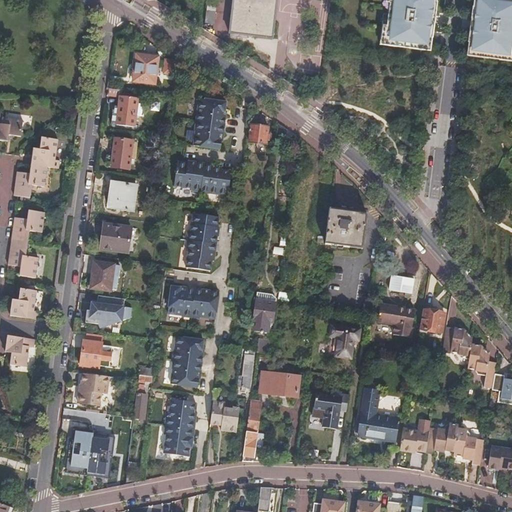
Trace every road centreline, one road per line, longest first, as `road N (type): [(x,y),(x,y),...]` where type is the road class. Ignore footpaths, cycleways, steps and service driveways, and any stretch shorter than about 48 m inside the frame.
road 1 (residential): [(511,505),(406,478),(240,470),(41,511)]
road 2 (residential): [(421,227),(311,121),(119,0)]
road 3 (residential): [(62,335),(111,0)]
road 4 (residential): [(460,0),(432,218),(421,227)]
road 5 (residential): [(38,511),(62,335)]
road 6 (residential): [(511,326),(421,227)]
